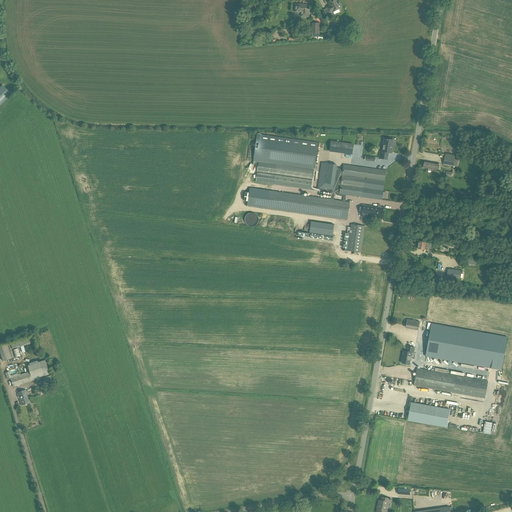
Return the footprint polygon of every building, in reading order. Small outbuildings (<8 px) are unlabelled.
[(328,7),(327,8),(330,14),(326,15),(328,18),(332,15),(331,13),(333,12),(333,13),(339,10),(341,9),(341,7),(340,5),(339,4),(338,5),(335,0),(333,0),(328,3),(330,7),(329,8),(328,7)] [(310,9),(307,9),(307,7),(306,5),(295,4),(295,11),(297,13),(301,13),(301,15),(303,17),(309,18),(310,9)] [(311,190),(314,169),(317,143),(257,134),(253,161),(258,162),(256,182),(311,190)] [(392,153),(393,140),(384,139),(383,152),(380,151),(379,158),(388,160),(388,153),(392,153)] [(330,152),(352,155),(354,145),(332,142),(330,152)] [(443,165),(454,167),(455,158),(444,157),(443,165)] [(438,170),(439,164),(424,161),(423,167),(438,170)] [(335,185),(337,165),(322,163),(318,189),(333,191),(334,185),(335,185)] [(344,165),(342,176),(339,194),(362,198),(382,201),(383,196),(386,171),(344,165)] [(347,220),(350,202),(269,191),(250,188),(247,206),(266,209),(347,220)] [(382,219),(383,208),(380,208),(381,205),(378,205),(378,207),(363,205),(361,217),(382,219)] [(336,224),(310,220),(310,224),(314,225),(313,228),(324,229),(324,234),(332,235),(333,229),(335,229),(336,224)] [(351,224),(347,251),(361,253),(365,226),(351,224)] [(419,241),(418,249),(424,250),(425,248),(431,249),(432,244),(426,243),(426,242),(419,241)] [(448,269),(447,279),(459,280),(461,271),(448,269)] [(462,296),(485,297),(486,287),(462,286),(462,296)] [(420,322),(407,320),(406,328),(418,331),(420,322)] [(430,322),(424,355),(500,370),(506,337),(430,322)] [(31,337),(10,343),(12,349),(13,349),(13,350),(18,348),(18,347),(33,343),(31,337)] [(0,353),(3,361),(12,358),(14,358),(9,344),(7,344),(0,346),(0,353)] [(414,353),(415,348),(408,346),(407,351),(404,351),(402,363),(410,365),(412,353),(414,353)] [(50,375),(47,366),(45,360),(27,365),(28,367),(26,367),(27,373),(21,375),(20,372),(20,373),(19,370),(15,371),(16,374),(10,375),(9,371),(5,373),(7,379),(10,378),(13,387),(50,375)] [(456,376),(417,369),(414,386),(453,393),(485,398),(488,381),(456,376)] [(21,406),(30,403),(26,390),(17,393),(21,406)] [(450,410),(411,403),(408,420),(447,427),(450,410)] [(390,503),(391,499),(382,497),(382,501),(379,500),(376,511),(386,511),(389,502),(390,503)]
